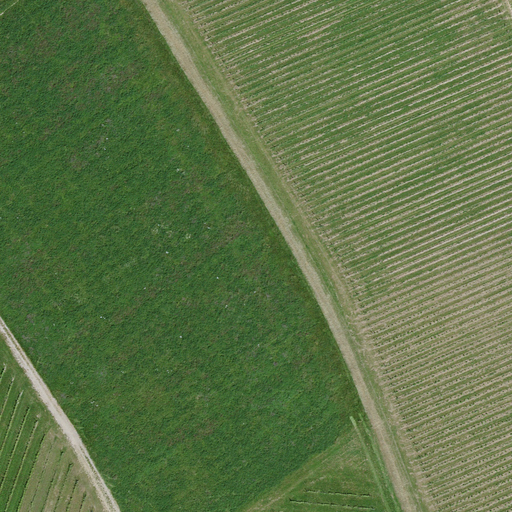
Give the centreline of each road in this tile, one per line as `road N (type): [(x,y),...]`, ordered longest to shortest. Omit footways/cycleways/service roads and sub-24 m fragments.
road 1 (track): [(133,0),(320,316),(391,511)]
road 2 (track): [(115,511),(0,320)]
road 3 (track): [(249,511),(363,429)]
